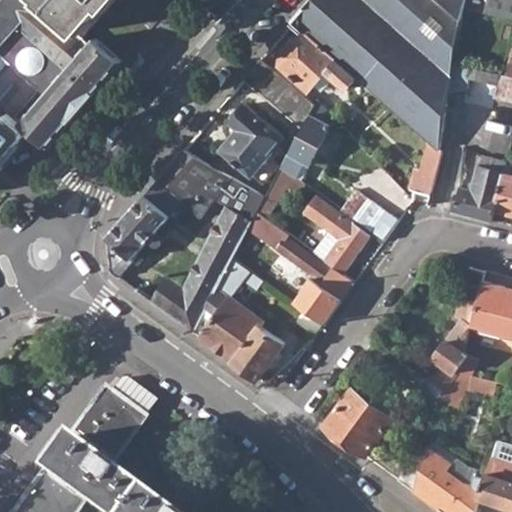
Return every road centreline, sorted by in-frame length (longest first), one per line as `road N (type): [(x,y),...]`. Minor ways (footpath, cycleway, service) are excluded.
road 1 (residential): [(511,254),(444,237),(411,247),(273,434)]
road 2 (primary): [(243,0),(94,172),(65,217)]
road 3 (tertiary): [(74,272),(98,307),(273,434)]
